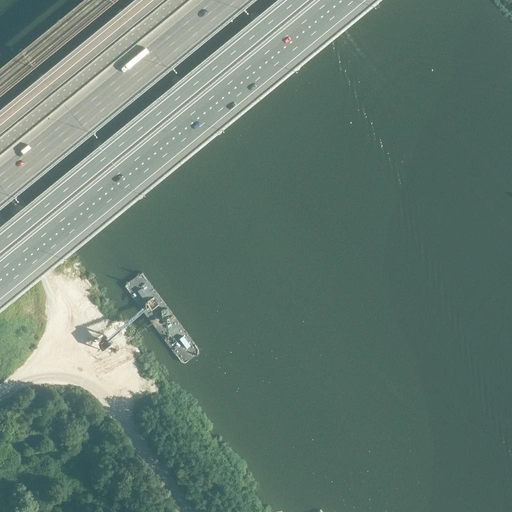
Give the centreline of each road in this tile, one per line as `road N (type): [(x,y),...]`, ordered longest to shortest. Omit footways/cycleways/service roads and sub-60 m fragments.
road 1 (motorway): [(0,280),(341,0)]
road 2 (motorway): [(296,0),(0,243)]
road 3 (motorway): [(224,0),(0,184)]
road 4 (unclassified): [(0,146),(178,0)]
